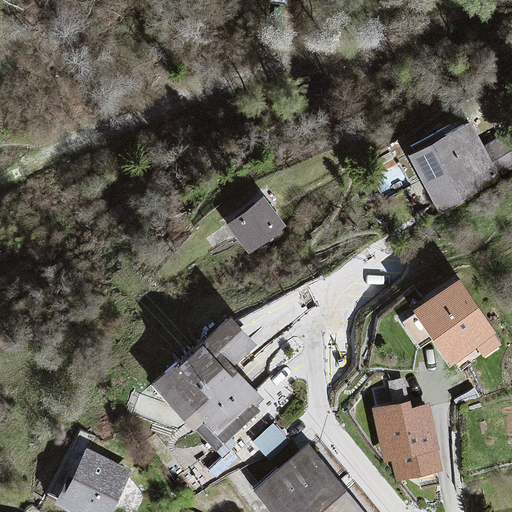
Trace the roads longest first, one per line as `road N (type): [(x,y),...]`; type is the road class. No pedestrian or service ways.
road 1 (track): [(462,0),(77,141),(0,182)]
road 2 (residential): [(393,511),(308,403),(345,325),(322,300),(260,329)]
road 3 (unknown): [(440,365),(440,511)]
